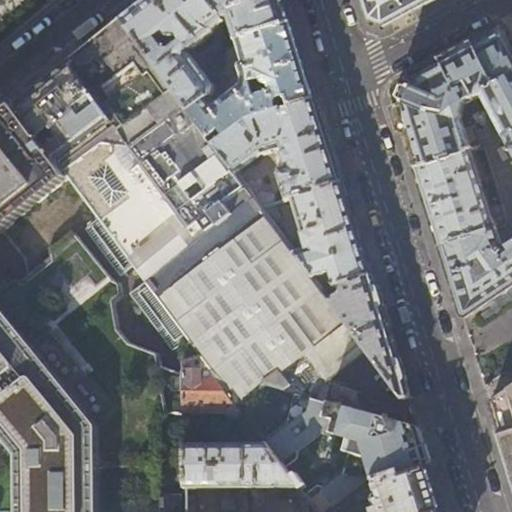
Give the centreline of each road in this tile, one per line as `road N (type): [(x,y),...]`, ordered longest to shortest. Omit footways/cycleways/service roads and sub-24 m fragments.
road 1 (residential): [(482,511),(348,76)]
road 2 (residential): [(348,76),(493,0)]
road 3 (tertiary): [(0,75),(95,0)]
